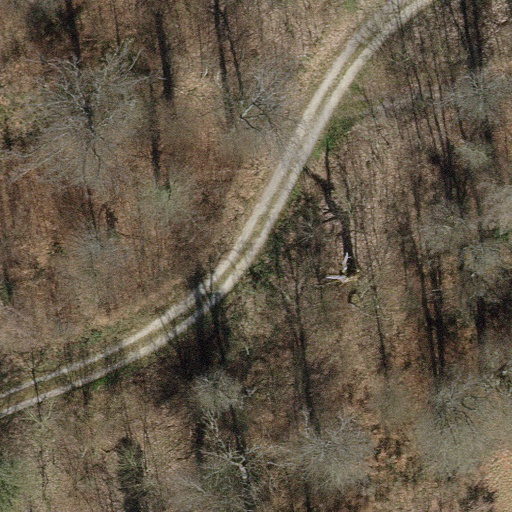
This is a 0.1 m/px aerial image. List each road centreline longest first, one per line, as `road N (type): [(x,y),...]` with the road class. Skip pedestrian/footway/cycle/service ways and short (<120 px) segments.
road 1 (track): [(0,407),(71,385),(240,281),(320,109),(387,17),(412,0)]
road 2 (track): [(320,109),(511,75)]
